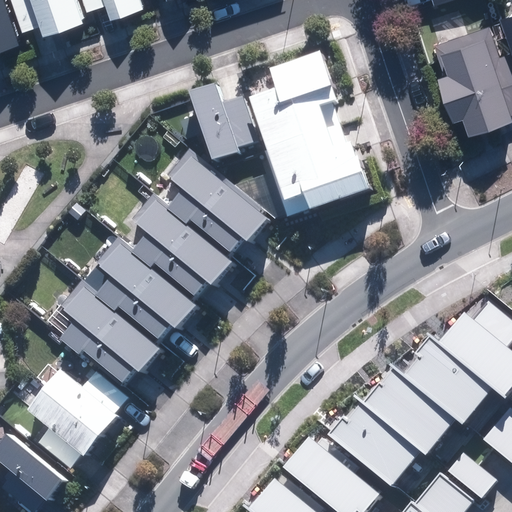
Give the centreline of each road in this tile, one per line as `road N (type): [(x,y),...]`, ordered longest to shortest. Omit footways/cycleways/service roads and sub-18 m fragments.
road 1 (tertiary): [(146,511),(289,324),(444,237)]
road 2 (residential): [(0,107),(306,0)]
road 3 (residential): [(362,0),(444,237)]
